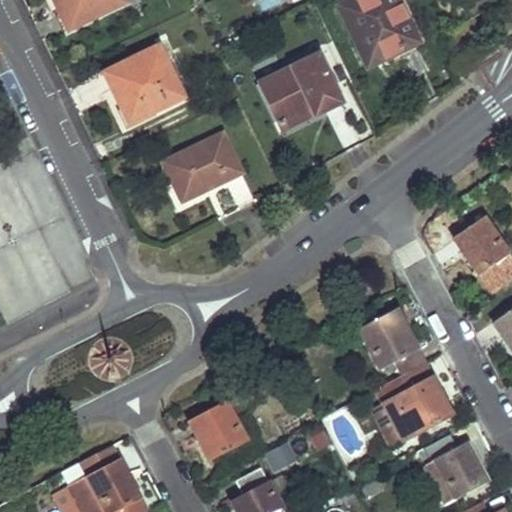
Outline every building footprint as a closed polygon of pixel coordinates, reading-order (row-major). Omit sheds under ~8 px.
[(124,3),(122,0),(52,0),(67,30),(124,3)] [(399,52),(417,42),(395,0),(354,0),(339,8),(365,60),(395,45),(399,52)] [(365,60),(369,67),(399,52),(395,45),(365,60)] [(182,98),(158,47),(104,73),(128,123),(182,98)] [(313,115),(338,103),(316,56),(258,83),(278,124),(310,109),(313,115)] [(278,124),(280,130),(313,115),(310,109),(278,124)] [(240,172),(222,134),(162,163),(180,201),(240,172)] [(507,254),(482,218),(452,238),(477,275),(507,254)] [(511,309),(493,322),(511,348),(511,309)] [(422,364),(402,325),(391,331),(384,317),(359,330),(379,368),(394,361),(401,375),(422,364)] [(113,381),(122,360),(95,349),(86,370),(113,381)] [(451,415),(423,364),(422,364),(401,375),(375,389),(403,441),(451,415)] [(244,443),(223,404),(188,422),(209,461),(244,443)] [(313,450),(329,446),(323,423),(306,427),(313,450)] [(270,468),(311,454),(305,436),(264,450),(270,468)] [(487,483),(465,443),(424,466),(446,506),(487,483)] [(114,511),(139,499),(118,461),(70,487),(83,511),(114,511)] [(368,463),(355,470),(359,478),(372,471),(368,463)] [(258,467),(234,482),(242,494),(231,501),(237,511),(274,511),(283,507),(258,467)] [(356,490),(342,497),(350,511),(364,505),(356,490)]
